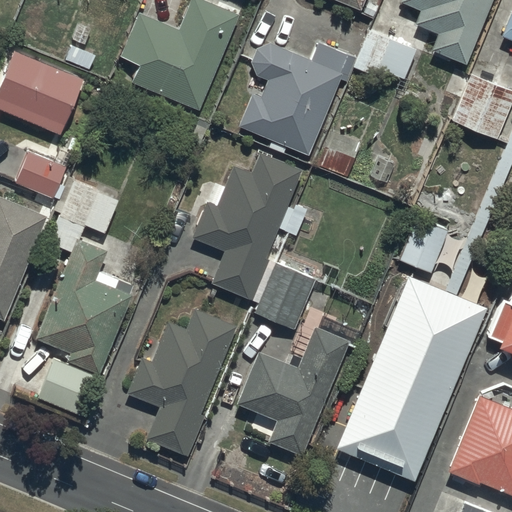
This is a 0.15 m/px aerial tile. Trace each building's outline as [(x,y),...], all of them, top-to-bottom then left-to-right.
[(133,85),(199,112),(239,17),(198,0),(192,0),(179,32),(139,15),(120,59),(140,68),(133,85)] [(428,42),(463,56),(485,0),(413,0),(417,2),(412,15),(435,25),(428,42)] [(511,0),(509,0),(499,28),(511,33),(511,0)] [(413,42),(366,23),(351,60),(373,68),(375,62),(401,72),(413,42)] [(236,119),(306,148),(337,73),(344,75),(354,52),(316,36),(309,53),(267,36),(253,41),(248,54),(254,68),(265,73),(258,90),(249,86),(236,119)] [(66,61),(89,71),(95,58),(72,47),(66,61)] [(0,89),(0,111),(61,137),(83,82),(15,54),(0,89)] [(448,113),(494,132),(511,88),(511,84),(468,66),(448,113)] [(315,159),(345,171),(359,137),(329,126),(315,159)] [(13,175),(51,190),(63,159),(26,144),(13,175)] [(208,276),(249,293),(301,163),(257,145),(249,166),(231,158),(214,198),(204,194),(189,231),(222,244),(208,276)] [(97,186),(66,173),(52,207),(83,220),(97,186)] [(0,311),(1,311),(44,207),(0,189),(0,311)] [(397,253),(428,266),(446,225),(415,212),(397,253)] [(64,353),(96,366),(129,287),(127,286),(130,278),(96,264),(104,242),(74,230),(33,330),(67,344),(64,353)] [(252,306),(292,323),(313,272),(273,255),(252,306)] [(333,440),(411,472),(483,299),(405,267),(333,440)] [(485,329),(511,340),(511,282),(507,295),(500,292),(485,329)] [(144,432),(186,449),(202,409),(198,408),(235,319),(192,301),(183,322),(166,314),(149,354),(139,350),(124,387),(157,400),(144,432)] [(274,412),(265,434),(299,447),(346,332),(312,318),(295,359),(255,343),(233,396),(274,412)] [(51,351),(36,390),(81,408),(96,369),(51,351)] [(477,474),(511,488),(511,402),(476,387),(445,463),(476,476),(477,474)] [(456,511),(501,511),(463,496),(456,511)]
